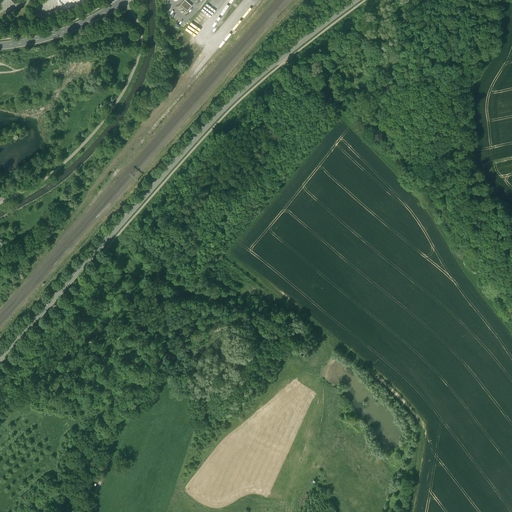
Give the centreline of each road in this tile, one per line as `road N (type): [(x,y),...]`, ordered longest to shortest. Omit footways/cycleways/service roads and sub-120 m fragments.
road 1 (unclassified): [(0,358),(240,91),(356,0)]
road 2 (track): [(511,315),(385,149),(279,58)]
road 3 (track): [(124,0),(140,48),(124,88),(82,144),(43,179),(4,199)]
road 4 (track): [(511,7),(502,11),(499,47),(470,87),(474,163),(511,212)]
road 5 (track): [(82,511),(124,406),(184,341)]
road 6 (secondary): [(0,45),(67,30),(124,0)]
